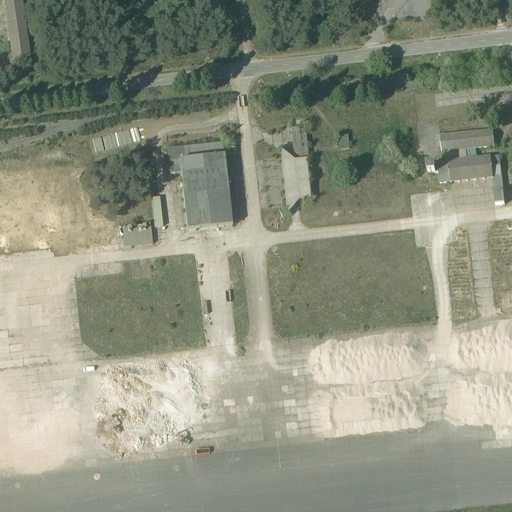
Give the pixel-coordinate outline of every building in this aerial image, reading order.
[(0,68),(30,65),(20,0),(3,0),(11,55),(0,56),(0,68)] [(511,95),(502,97),(504,119),(505,119),(511,118),(511,95)] [(281,152),(280,152),(287,215),(288,214),(287,203),(298,202),(310,201),(306,162),(309,161),(308,160),(305,135),(301,135),(299,135),(299,133),(298,129),(291,130),(293,151),(294,162),(283,163),(281,152)] [(492,180),(495,207),(504,206),(499,158),(491,159),(491,158),(476,160),(471,160),(470,151),(475,150),(495,148),(493,132),(440,137),(441,154),(447,153),(448,164),(437,165),(438,167),(427,168),(428,175),(438,174),(440,185),(450,183),(450,184),(492,180)] [(337,136),(339,151),(349,150),(347,135),(337,136)] [(180,174),(187,232),(231,227),(223,157),(223,156),(235,155),(234,149),(222,150),(222,144),(167,150),(170,176),(180,174)] [(160,232),(160,228),(162,228),(160,209),(163,207),(162,200),(159,199),(151,200),(154,229),(156,229),(157,232),(160,232)] [(122,229),(124,249),(152,246),(150,226),(122,229)]
